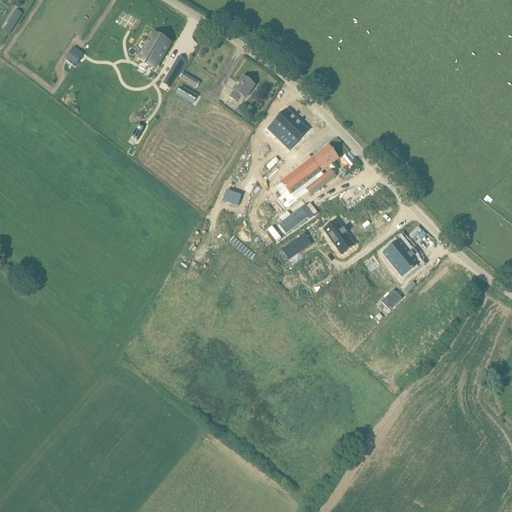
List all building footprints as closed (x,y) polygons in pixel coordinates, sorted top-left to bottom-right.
[(12,33),(16,22),(10,19),(6,30),(12,33)] [(151,69),(166,44),(151,34),(135,60),(151,69)] [(163,84),(170,88),(186,61),(179,57),(163,84)] [(180,78),(196,88),(200,83),(184,72),(180,78)] [(245,100),(255,86),(243,77),(229,97),(236,103),(240,96),(245,100)] [(181,87),(177,94),(189,102),(194,95),(181,87)] [(296,101),(288,109),(306,126),(314,118),(296,101)] [(270,121),(280,107),(274,103),(264,117),(270,121)] [(309,131),(287,110),(271,128),(279,136),(284,130),(297,143),(309,131)] [(235,145),(244,130),(214,114),(196,146),(232,166),(242,148),(235,145)] [(124,150),(130,154),(138,143),(132,139),(124,150)] [(245,142),(205,221),(240,239),(280,159),(245,142)] [(291,197),(339,159),(328,146),(281,184),(291,197)] [(339,171),(308,193),(313,201),(345,178),(339,171)] [(340,254),(353,245),(337,221),(323,231),(340,254)] [(310,244),(304,235),(282,251),(289,260),(310,244)] [(420,265),(402,241),(386,253),(404,277),(420,265)] [(174,350),(213,266),(187,254),(148,337),(174,350)] [(292,367),(292,366),(292,365),(292,364),(292,363),(292,362),(291,362),(291,361),(291,360),(290,360),(290,359),(289,358),(289,357),(288,357),(288,356),(287,356),(286,355),(285,355),(285,354),(284,354),(283,354),(283,353),(282,353),(281,353),(280,353),(279,353),(278,353),(277,353),(276,353),(275,353),(274,353),(274,354),(273,354),(272,354),(271,355),(270,355),(270,356),(269,356),(269,357),(268,357),(268,358),(267,358),(267,359),(266,359),(266,360),(266,361),(265,361),(265,362),(265,363),(265,364),(264,364),(264,365),(264,366),(264,367),(264,368),(264,369),(265,370),(265,371),(265,372),(266,373),(266,374),(267,375),(267,376),(268,376),(268,377),(269,377),(269,378),(270,378),(271,379),(272,379),(273,380),(274,380),(275,380),(276,381),(277,381),(278,381),(279,381),(280,381),(281,381),(281,380),(282,380),(283,380),(284,380),(284,379),(285,379),(286,379),(286,378),(287,378),(287,377),(288,377),(288,376),(289,376),(289,375),(290,375),(290,374),(291,373),(291,372),(291,371),(292,371),(292,370),(292,369),(292,368),(292,367)]
